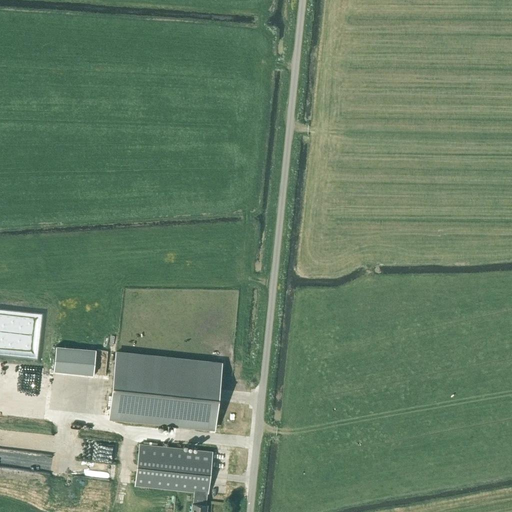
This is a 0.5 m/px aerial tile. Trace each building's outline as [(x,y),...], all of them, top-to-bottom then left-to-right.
[(95,350),(56,346),(53,371),(93,375),(95,350)] [(222,361),(115,350),(108,418),(214,429),(222,361)] [(75,455),(116,460),(118,441),(77,436),(75,455)] [(206,493),(207,493),(212,452),(139,444),(135,485),(194,491),(193,504),(192,504),(191,511),(205,511),(206,505),(205,505),(206,493)] [(9,459),(10,452),(0,450),(0,468),(6,469),(7,459),(9,459)] [(40,459),(41,458),(37,454),(34,456),(31,454),(25,459),(35,470),(39,466),(40,468),(44,464),(40,459)]
